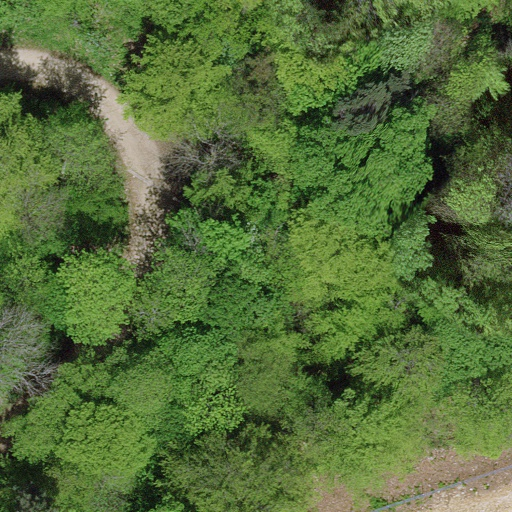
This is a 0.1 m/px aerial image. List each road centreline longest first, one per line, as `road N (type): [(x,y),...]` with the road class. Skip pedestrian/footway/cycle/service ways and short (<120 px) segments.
road 1 (track): [(151,193),(153,252),(143,293),(119,330),(0,436)]
road 2 (track): [(0,63),(60,71),(121,117)]
